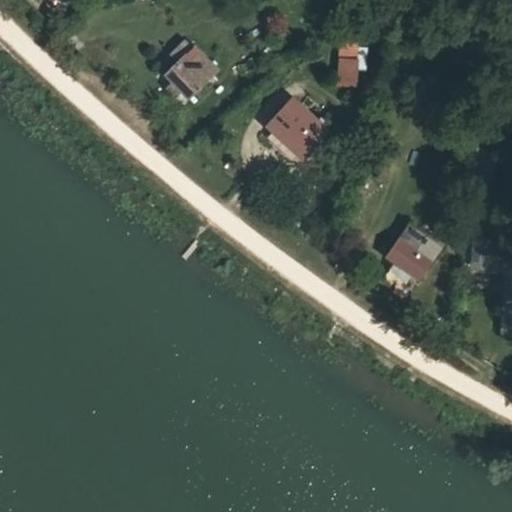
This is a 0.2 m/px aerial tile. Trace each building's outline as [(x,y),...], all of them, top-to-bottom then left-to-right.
[(357,85),(357,30),(336,30),(337,85),(357,85)] [(178,56),(167,67),(191,92),(213,70),(211,66),(217,60),(197,40),(193,42),(185,35),(171,48),(178,56)] [(260,128),(300,162),(329,128),(289,94),(260,128)] [(471,172),(486,172),(487,147),(472,147),(471,172)] [(413,227),(390,259),(424,284),(447,252),(413,227)] [(470,267),(490,268),(490,235),(470,235),(470,267)] [(511,265),(501,265),(501,333),(511,332),(511,265)]
